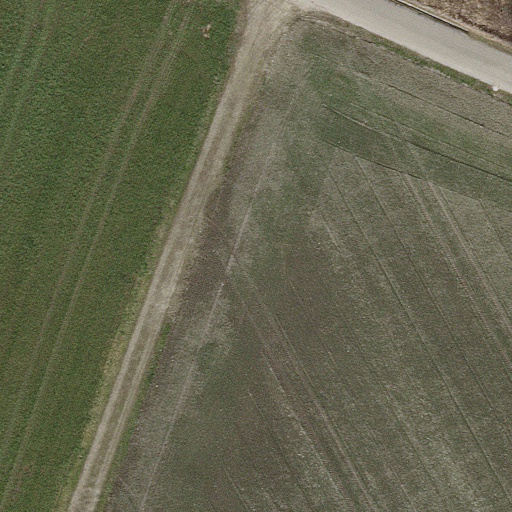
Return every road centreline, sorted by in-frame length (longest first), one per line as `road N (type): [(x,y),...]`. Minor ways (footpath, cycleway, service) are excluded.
road 1 (track): [(272,0),(84,511)]
road 2 (track): [(328,0),(511,78)]
